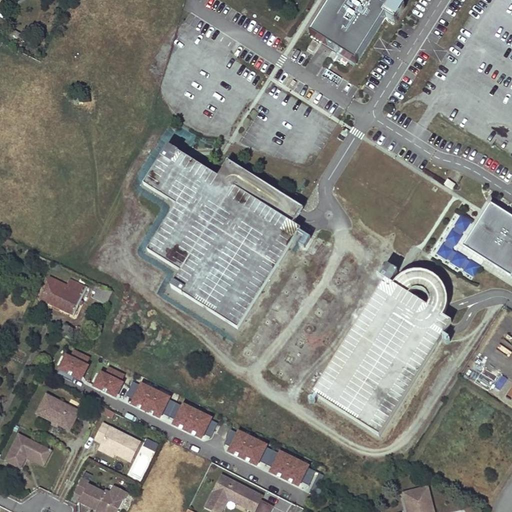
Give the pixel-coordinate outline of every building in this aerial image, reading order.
[(333,0),(311,37),(355,65),(396,0),(333,0)] [(447,179),(444,184),(452,190),(455,185),(447,179)] [(168,213),(173,207),(143,187),(138,193),(168,213)] [(511,214),(492,202),(485,213),(463,246),(511,274),(511,214)] [(461,216),(438,254),(473,276),(479,267),(452,251),(470,222),(461,216)] [(70,279),(67,287),(50,278),(40,299),(74,316),(88,288),(70,279)] [(112,293),(97,286),(93,292),(96,293),(93,298),(107,305),(112,293)] [(74,330),(66,325),(60,335),(68,340),(74,330)] [(71,358),(66,356),(57,375),(70,382),(73,376),(78,379),(81,375),(82,376),(87,366),(85,365),(88,358),(74,351),(71,358)] [(102,373),(95,387),(114,397),(116,392),(118,393),(122,384),(120,382),(124,376),(109,369),(106,375),(102,373)] [(146,412),(156,391),(142,385),(139,389),(132,386),(126,398),(133,401),(131,405),(146,412)] [(169,418),(175,406),(168,403),(170,398),(156,391),(146,412),(160,419),(162,415),(169,418)] [(69,431),(79,412),(46,395),(37,414),(69,431)] [(188,433),(198,412),(184,405),(182,410),(175,406),(169,418),(176,422),(174,426),(188,433)] [(212,419),(198,412),(188,433),(202,440),(204,436),(211,439),(217,427),(210,424),(212,419)] [(130,463),(141,443),(103,424),(94,440),(101,444),(100,447),(115,455),(130,463)] [(243,460),(253,439),(239,432),(237,437),(230,433),(224,446),(231,449),(229,453),(243,460)] [(52,451),(19,434),(5,461),(20,469),(26,458),(27,455),(45,464),(52,451)] [(267,446),(253,439),(243,460),(257,467),(259,463),(266,466),(272,454),(265,451),(267,446)] [(113,458),(115,455),(100,447),(98,451),(113,458)] [(285,481),(295,460),(281,453),(279,458),(272,454),(266,466),(273,470),(271,474),(285,481)] [(45,464),(27,455),(26,458),(44,467),(45,464)] [(309,467),(295,460),(285,481),(299,488),(301,484),(308,487),(314,475),(307,472),(309,467)] [(92,476),(85,472),(82,479),(89,483),(92,476)] [(319,485),(325,475),(320,472),(310,493),(313,494),(319,485)] [(248,510),(251,511),(271,511),(274,507),(264,502),(258,499),(260,496),(224,478),(221,484),(218,483),(213,493),(216,494),(214,498),(211,497),(206,508),(214,511),(221,511),(228,500),(229,497),(249,507),(248,510)] [(89,483),(82,479),(75,493),(82,496),(88,485),(89,483)] [(97,511),(117,511),(124,500),(110,493),(105,491),(104,493),(88,485),(82,496),(79,503),(97,511)] [(127,494),(113,487),(110,493),(124,500),(127,494)] [(434,511),(428,487),(403,493),(407,511),(434,511)] [(229,497),(228,500),(248,510),(249,507),(229,497)] [(281,501),(274,511),(285,511),(289,506),(281,501)]
